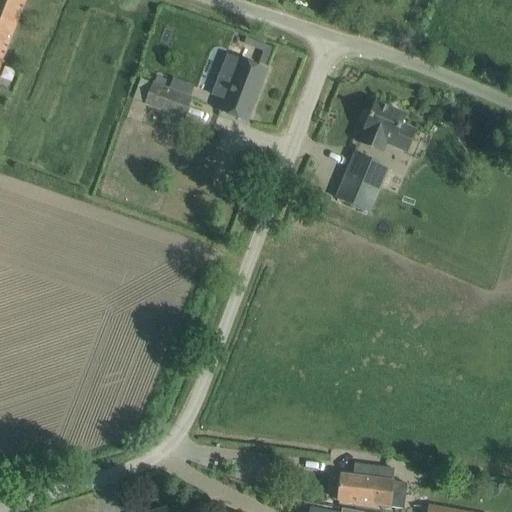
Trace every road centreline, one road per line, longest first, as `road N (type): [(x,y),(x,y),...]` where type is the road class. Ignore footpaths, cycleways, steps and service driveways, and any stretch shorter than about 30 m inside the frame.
road 1 (unclassified): [(0,509),(155,457),(183,425),(335,35)]
road 2 (unclassified): [(511,108),(335,35)]
